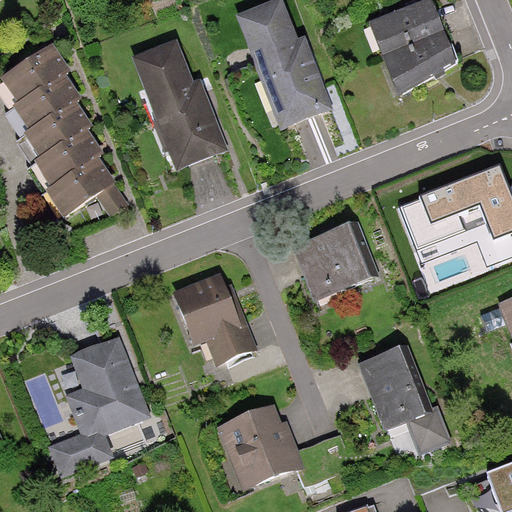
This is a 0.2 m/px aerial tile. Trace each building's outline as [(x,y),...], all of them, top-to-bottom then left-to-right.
[(437,4),(376,29),(405,96),(433,79),(460,64),(440,12),(437,4)] [(288,7),(243,24),(286,136),(337,116),(310,45),(303,47),(288,7)] [(180,176),(231,158),(205,86),(199,88),(185,49),(140,65),(180,176)] [(68,221),(101,199),(111,216),(124,208),(101,173),(96,166),(102,162),(91,145),(87,139),(93,136),(79,115),(76,110),(81,106),(70,89),(65,82),(71,79),(59,61),(53,51),(0,85),(0,87),(17,114),(12,117),(28,141),(23,144),(40,170),(36,173),(68,221)] [(511,195),(502,170),(398,210),(416,254),(467,234),(462,220),(481,213),(502,265),(511,261),(511,195)] [(295,256),(315,309),(383,284),(364,231),(295,256)] [(219,369),(259,354),(232,279),(180,298),(199,351),(211,347),(219,369)] [(511,304),(502,308),(511,333),(511,304)] [(109,438),(154,422),(125,343),(74,362),(86,393),(69,400),(83,439),(52,450),(65,486),(119,466),(109,438)] [(413,354),(364,372),(387,435),(409,427),(421,459),(462,444),(450,412),(436,417),(413,354)] [(283,409),(222,432),(246,496),(307,474),(283,409)] [(511,511),(511,474),(494,481),(506,511),(511,511)]
